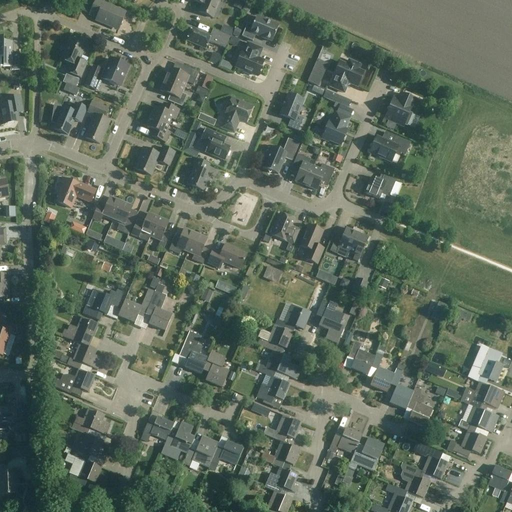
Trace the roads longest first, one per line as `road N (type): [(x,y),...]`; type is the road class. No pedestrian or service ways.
road 1 (residential): [(35,374),(30,142)]
road 2 (residential): [(42,511),(35,374)]
road 3 (residential): [(35,142),(38,13)]
road 4 (residential): [(139,389),(143,382),(228,418),(238,395)]
road 5 (residential): [(333,200),(379,85)]
road 6 (residential): [(120,511),(139,389)]
road 7 (residential): [(166,49),(181,10),(160,1),(130,50)]
road 8 (residential): [(314,511),(321,448),(315,437),(332,395)]
